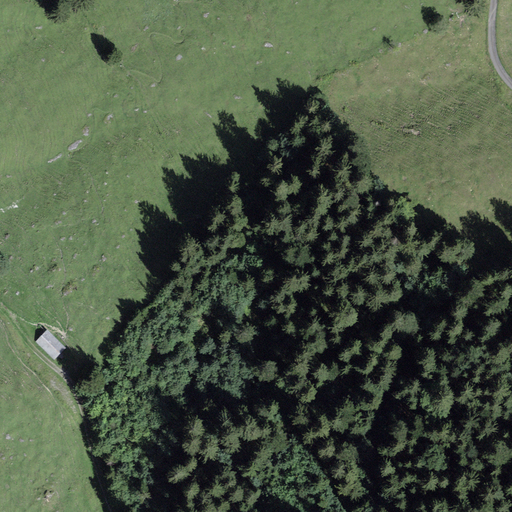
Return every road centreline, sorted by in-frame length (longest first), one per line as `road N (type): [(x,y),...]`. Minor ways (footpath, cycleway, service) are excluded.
road 1 (track): [(112,511),(79,396),(66,375),(40,362),(0,302)]
road 2 (track): [(346,511),(262,382),(251,339)]
